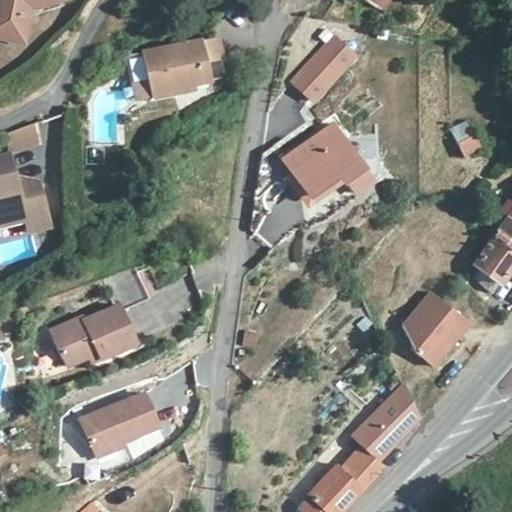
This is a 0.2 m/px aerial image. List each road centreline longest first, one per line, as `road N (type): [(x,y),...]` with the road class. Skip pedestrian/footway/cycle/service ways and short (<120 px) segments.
road 1 (residential): [(212,511),(226,329),(272,11)]
road 2 (unclassified): [(511,357),(381,510)]
road 3 (unclassified): [(381,510),(511,409)]
